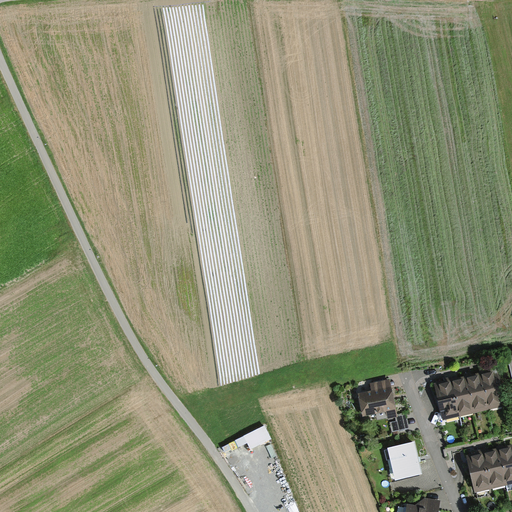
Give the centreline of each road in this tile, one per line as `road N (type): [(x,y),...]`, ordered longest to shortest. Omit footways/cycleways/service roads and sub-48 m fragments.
road 1 (residential): [(249,511),(125,330),(0,61)]
road 2 (residential): [(460,511),(409,384)]
